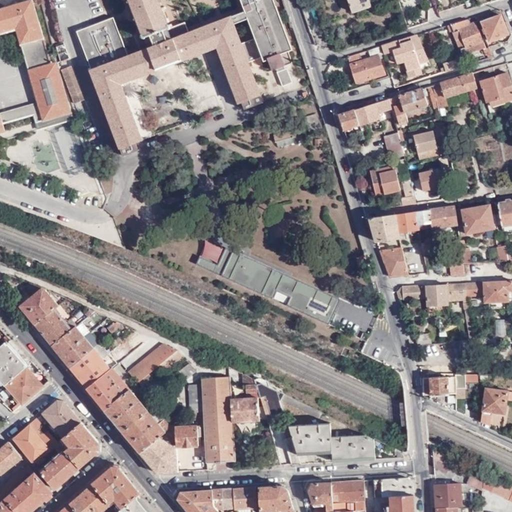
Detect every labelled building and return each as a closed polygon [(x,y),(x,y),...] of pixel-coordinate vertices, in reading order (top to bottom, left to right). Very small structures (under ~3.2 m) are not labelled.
[(0,34),(18,29),(38,102),(0,113),(0,133),(6,132),(3,123),(34,115),(38,129),(72,119),(54,53),(48,54),(32,0),(0,9),(0,34)] [(188,21),(167,29),(166,29),(168,34),(165,35),(168,42),(156,46),(150,48),(129,56),(114,17),(91,27),(93,32),(83,35),(85,41),(82,42),(93,70),(92,71),(122,148),(123,148),(137,143),(144,140),(123,84),(220,47),(241,103),(245,101),(262,95),(263,94),(251,62),(265,57),(266,61),(270,59),(276,57),(276,56),(282,54),(284,58),(280,59),(283,66),(295,62),(290,50),(294,49),(278,6),(276,6),(274,0),(243,0),(248,11),(234,16),(191,32),(188,21)] [(166,29),(167,29),(167,28),(170,27),(159,0),(131,0),(148,42),(154,40),(156,46),(168,42),(165,35),(168,34),(166,29)] [(371,5),(369,0),(347,0),(351,11),(371,5)] [(488,40),(509,32),(505,21),(503,22),(500,15),(481,21),(488,40)] [(451,24),(453,31),(462,55),(485,47),(477,24),(470,26),(467,18),(451,24)] [(451,24),(444,26),(447,33),(453,31),(451,24)] [(78,32),(82,42),(85,41),(83,35),(93,32),(91,27),(78,32)] [(416,35),(381,46),(384,54),(393,52),(397,63),(403,61),(407,70),(419,67),(418,64),(428,61),(416,35)] [(148,42),(150,48),(156,46),(154,40),(148,42)] [(384,54),(381,46),(368,50),(371,58),(350,64),(356,83),(385,74),(378,56),(384,54)] [(270,59),(274,70),(283,66),(280,59),(284,58),(282,54),(276,56),(276,57),(270,59)] [(441,68),(443,73),(464,66),(460,57),(444,63),(445,67),(441,68)] [(62,70),(75,103),(86,99),(72,65),(62,70)] [(419,67),(407,70),(409,77),(421,72),(419,67)] [(286,71),(278,73),(282,86),(290,84),(286,71)] [(433,85),(439,108),(447,105),(445,98),(472,90),(475,98),(480,97),(473,73),(433,85)] [(511,87),(508,73),(480,81),(488,108),(511,100),(511,87)] [(433,85),(428,87),(433,109),(439,108),(433,85)] [(393,100),(394,108),(395,107),(399,123),(408,121),(405,113),(427,106),(423,89),(393,100)] [(343,116),(347,130),(383,120),(381,112),(394,108),(393,100),(343,116)] [(439,143),(447,141),(443,126),(442,123),(437,124),(438,130),(436,130),(439,143)] [(23,163),(16,165),(58,177),(65,176),(66,171),(81,168),(82,163),(77,139),(83,138),(81,129),(71,126),(28,135),(29,141),(35,143),(32,151),(10,144),(7,152),(9,159),(23,163)] [(295,142),(292,131),(273,136),(275,147),(295,142)] [(437,149),(436,144),(433,131),(414,135),(418,153),(437,149)] [(384,136),(390,159),(403,155),(400,143),(397,132),(384,136)] [(123,148),(126,156),(140,150),(137,143),(123,148)] [(438,155),(437,149),(418,153),(419,159),(438,155)] [(400,188),(393,165),(370,171),(376,195),(400,188)] [(422,191),(440,187),(436,169),(419,173),(422,191)] [(401,182),(405,198),(414,196),(410,180),(401,182)] [(402,198),(404,206),(416,204),(414,196),(405,198),(402,198)] [(511,223),(511,202),(498,205),(502,225),(511,223)] [(458,224),(455,205),(430,209),(432,224),(432,228),(458,224)] [(494,229),(490,205),(462,210),(466,234),(494,229)] [(432,224),(430,209),(417,211),(419,226),(432,224)] [(419,226),(417,211),(396,215),(398,233),(420,230),(419,226)] [(398,233),(396,215),(370,218),(377,241),(399,238),(398,233)] [(430,241),(422,243),(426,266),(433,264),(430,241)] [(506,252),(505,246),(497,247),(499,261),(508,260),(506,252)] [(401,247),(380,251),(390,276),(409,274),(407,269),(401,247)] [(469,248),(462,249),(463,258),(464,263),(471,263),(469,248)] [(360,267),(369,264),(366,255),(357,257),(360,267)] [(464,263),(463,258),(452,259),(453,264),(451,264),(452,276),(465,275),(464,263)] [(511,290),(511,280),(466,283),(468,296),(484,295),(485,302),(509,301),(509,291),(511,290)] [(26,292),(16,300),(36,325),(56,309),(60,305),(47,290),(30,283),(27,285),(40,292),(32,298),(26,292)] [(428,306),(447,305),(447,301),(464,300),(470,339),(475,338),(472,319),(470,309),(468,296),(466,283),(401,286),(397,292),(399,299),(427,297),(428,306)] [(56,309),(36,325),(53,346),(73,330),(56,309)] [(506,336),(505,320),(495,320),(495,336),(506,336)] [(108,329),(112,333),(123,324),(117,321),(108,329)] [(53,346),(71,368),(94,348),(85,336),(77,326),(73,330),(53,346)] [(85,336),(94,348),(100,343),(101,342),(92,331),(85,336)] [(418,343),(430,343),(430,335),(418,336),(418,343)] [(470,339),(457,341),(459,360),(478,358),(475,338),(470,339)] [(94,348),(112,369),(114,368),(118,364),(100,343),(94,348)] [(130,372),(139,383),(149,374),(179,350),(164,343),(130,372)] [(43,387),(5,344),(0,348),(0,380),(1,379),(23,405),(43,387)] [(71,368),(88,389),(112,369),(94,348),(71,368)] [(185,358),(180,352),(161,367),(166,373),(185,358)] [(114,368),(121,377),(126,372),(119,363),(118,364),(114,368)] [(187,379),(196,371),(190,363),(180,371),(187,379)] [(88,389),(106,410),(131,389),(121,377),(114,368),(112,369),(88,389)] [(256,379),(243,373),(244,385),(247,385),(248,399),(231,400),(234,431),(260,429),(258,397),(261,397),(256,379)] [(149,374),(139,383),(143,387),(153,378),(149,374)] [(442,376),(423,376),(424,396),(456,396),(457,391),(465,391),(466,382),(478,382),(479,374),(442,374),(442,376)] [(231,400),(230,377),(202,378),(203,386),(205,411),(205,419),(208,462),(236,460),(234,431),(231,400)] [(260,378),(256,379),(261,397),(264,407),(266,415),(283,410),(280,400),(283,397),(285,393),(270,386),(268,381),(260,378)] [(205,411),(203,386),(187,387),(189,411),(191,411),(205,411)] [(507,399),(509,391),(486,387),(481,421),(490,425),(492,411),(505,413),(507,399)] [(106,410),(124,432),(149,411),(131,389),(106,410)] [(323,412),(285,393),(283,397),(321,416),(323,412)] [(164,398),(156,405),(159,409),(168,403),(164,398)] [(13,414),(17,410),(8,400),(4,405),(13,414)] [(58,400),(43,413),(64,437),(81,422),(64,402),(58,400)] [(463,404),(458,413),(470,419),(474,410),(463,404)] [(124,432),(141,452),(159,437),(171,428),(154,407),(149,411),(124,432)] [(194,419),(205,419),(205,411),(191,411),(191,414),(193,414),(194,419)] [(37,417),(14,438),(35,463),(52,447),(58,442),(51,433),(45,439),(39,432),(45,427),(37,417)] [(81,422),(64,437),(58,442),(80,469),(100,452),(101,445),(81,422)] [(176,425),(178,447),(199,446),(198,425),(194,425),(194,422),(188,422),(189,424),(176,425)] [(376,457),(375,438),(367,434),(332,435),(332,423),(289,425),(293,438),(298,454),(333,452),(333,459),(376,457)] [(159,437),(141,452),(157,473),(179,471),(178,447),(159,437)] [(292,465),(301,464),(298,454),(293,438),(285,441),(292,465)] [(10,442),(0,450),(0,473),(0,474),(1,475),(23,457),(10,442)] [(80,469),(58,442),(52,447),(56,452),(60,457),(42,472),(57,489),(80,469)] [(282,465),(277,448),(265,448),(271,466),(282,465)] [(448,463),(451,457),(434,449),(435,467),(447,473),(451,465),(448,463)] [(0,488),(0,489),(4,494),(33,468),(29,464),(0,488)] [(113,466),(92,484),(109,503),(113,499),(122,510),(137,497),(141,493),(137,489),(120,467),(113,466)] [(486,475),(472,468),(468,474),(471,475),(467,483),(484,491),(486,475)] [(19,511),(30,511),(53,493),(37,473),(8,498),(19,511)] [(408,478),(375,480),(377,497),(391,496),(391,511),(415,511),(415,495),(413,482),(408,478)] [(367,511),(366,480),(334,482),(335,511),(347,511),(347,500),(357,500),(358,511),(367,511)] [(511,486),(498,480),(493,491),(511,501),(511,486)] [(324,511),(335,511),(334,482),(314,483),(309,489),(313,503),(327,502),(328,507),(315,508),(316,511),(324,511)] [(89,487),(70,503),(77,511),(102,511),(111,505),(109,503),(92,484),(89,487)] [(460,484),(436,485),(437,509),(457,508),(462,508),(460,484)] [(284,486),(260,487),(261,511),(295,511),(290,490),(284,486)] [(258,507),(257,487),(235,489),(236,508),(258,507)] [(236,508),(235,489),(183,492),(179,500),(189,511),(218,511),(216,509),(236,508)] [(122,510),(119,511),(149,511),(137,497),(122,510)] [(19,511),(8,498),(0,505),(0,511),(19,511)] [(77,511),(70,503),(60,511),(77,511)]
